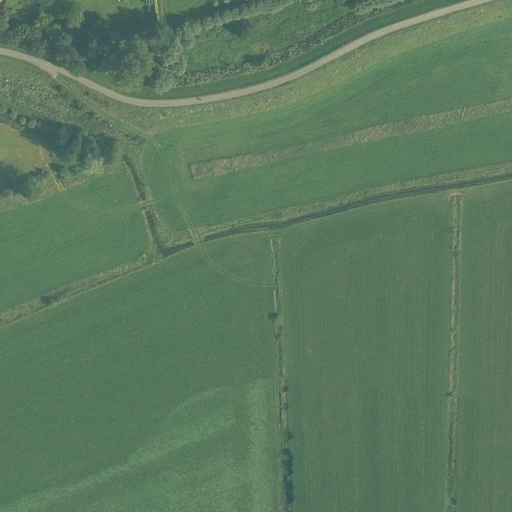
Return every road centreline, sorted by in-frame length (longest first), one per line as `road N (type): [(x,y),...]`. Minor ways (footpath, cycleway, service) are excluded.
road 1 (unclassified): [(0,51),(113,96),(193,102),(277,81),(405,23),(486,0)]
road 2 (track): [(45,65),(72,94),(143,137)]
